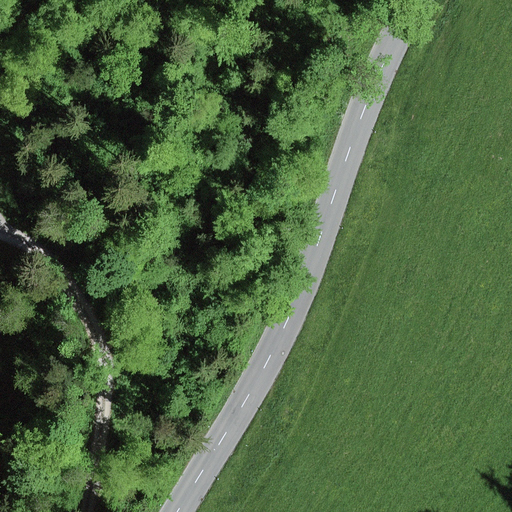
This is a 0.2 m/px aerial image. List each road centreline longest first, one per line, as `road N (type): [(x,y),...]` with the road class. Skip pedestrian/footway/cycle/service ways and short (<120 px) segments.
road 1 (tertiary): [(420,0),(370,88),(293,306),(244,410),(179,511)]
road 2 (track): [(0,229),(59,273),(102,335),(102,424),(86,511)]
